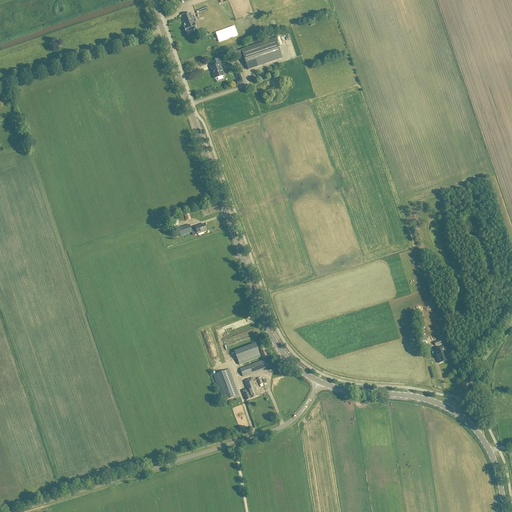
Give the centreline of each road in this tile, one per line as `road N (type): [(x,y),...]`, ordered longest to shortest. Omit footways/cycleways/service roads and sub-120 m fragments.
road 1 (tertiary): [(319,381),(297,369),(266,328),(151,0)]
road 2 (unclassified): [(12,511),(277,430),(319,381)]
road 3 (tertiary): [(451,409),(319,381)]
road 4 (tertiary): [(504,511),(492,459),(451,409)]
